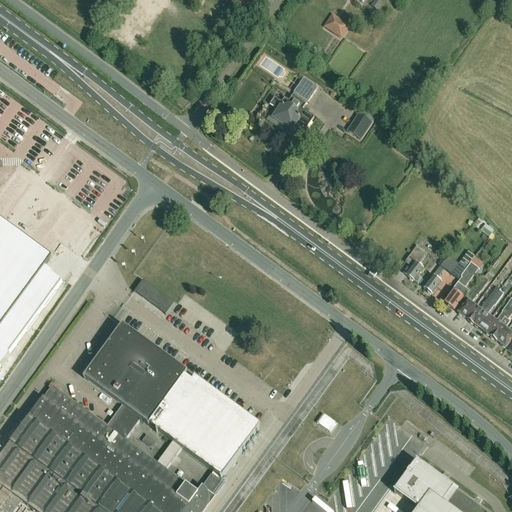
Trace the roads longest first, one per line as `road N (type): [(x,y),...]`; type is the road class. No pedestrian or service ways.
road 1 (residential): [(511,457),(472,418),(154,184)]
road 2 (unclassified): [(511,370),(186,131)]
road 3 (primary): [(48,51),(155,150),(288,226)]
road 4 (primary): [(288,226),(48,51)]
road 5 (primary): [(511,391),(288,226)]
road 6 (unclassified): [(0,408),(154,184)]
road 7 (unclassified): [(186,131),(13,0)]
road 8 (residential): [(154,184),(0,70)]
road 9 (unclassified): [(186,131),(278,0)]
